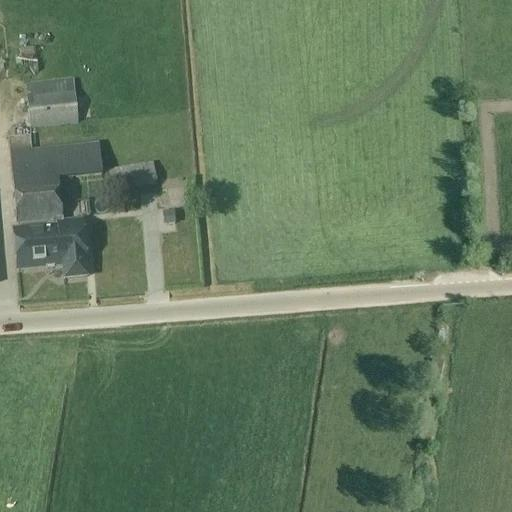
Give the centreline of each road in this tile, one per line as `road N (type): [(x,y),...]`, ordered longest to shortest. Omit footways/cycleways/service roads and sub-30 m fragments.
road 1 (unclassified): [(0,325),(511,286)]
road 2 (unknown): [(1,325),(1,102)]
